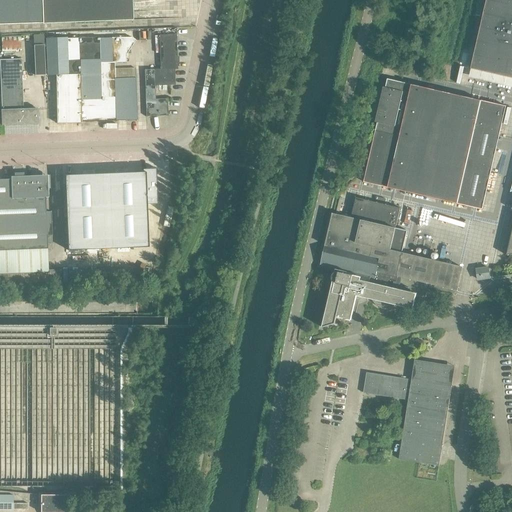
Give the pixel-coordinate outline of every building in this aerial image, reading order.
[(0,0),(0,25),(43,24),(41,0),(0,0)] [(41,0),(43,24),(133,21),(132,0),(41,0)] [(511,0),(487,0),(471,69),(492,74),(491,82),(508,86),(510,78),(511,78),(511,0)] [(21,37),(3,38),(4,52),(21,52),(21,37)] [(34,46),(35,76),(45,76),(44,46),(34,46)] [(21,60),(0,60),(0,61),(2,111),(2,126),(38,125),(37,110),(23,110),(21,60)] [(483,210),(507,107),(388,80),(364,183),(483,210)] [(65,177),(68,252),(149,249),(148,204),(158,204),(156,173),(65,177)] [(11,180),(0,180),(0,252),(48,250),(47,237),(52,237),(51,213),(46,213),(46,198),(48,198),(47,176),(11,177),(11,180)] [(417,294),(408,292),(409,288),(404,287),(404,288),(396,286),(399,277),(411,280),(432,285),(431,287),(436,288),(436,286),(458,291),(463,268),(403,254),(404,254),(403,254),(408,232),(396,229),(401,209),(356,198),(351,219),(333,214),(321,266),(336,269),(335,273),(333,275),(332,277),(332,279),(333,282),(322,328),(336,324),(338,316),(340,317),(340,318),(352,321),(357,297),(372,300),(373,302),(374,303),(375,304),(376,306),(378,307),(379,308),(381,309),(382,309),(384,310),(385,311),(387,311),(389,311),(390,311),(392,311),(393,310),(395,310),(396,309),(398,308),(399,308),(401,307),(413,310),(417,294)] [(479,281),(490,279),(488,268),(477,270),(479,281)] [(452,387),(367,373),(364,394),(409,401),(399,460),(439,467),(452,387)] [(65,511),(65,496),(40,496),(40,511),(65,511)] [(12,511),(12,498),(0,497),(0,511),(12,511)]
